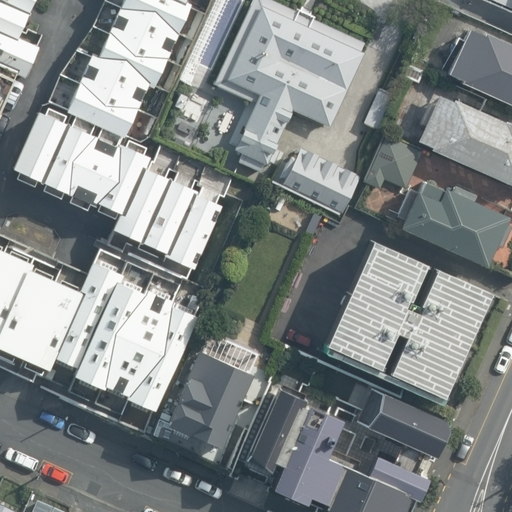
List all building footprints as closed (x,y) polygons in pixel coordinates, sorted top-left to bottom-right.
[(35,0),(0,0),(0,71),(17,80),(33,48),(16,40),(35,0)] [(190,0),(115,0),(66,104),(126,133),(190,0)] [(296,18),(259,3),(227,79),(259,93),(236,148),(271,163),(293,110),(334,128),(369,46),(317,24),(320,18),(299,9),(296,18)] [(511,43),(467,24),(446,71),(511,100),(511,43)] [(0,99),(9,79),(0,75),(0,99)] [(511,121),(437,91),(416,141),(511,181),(511,121)] [(237,127),(169,98),(152,136),(221,165),(237,127)] [(117,212),(110,227),(198,264),(228,194),(32,111),(9,166),(117,212)] [(426,149),(389,132),(367,180),(385,188),(390,179),(408,187),(426,149)] [(364,182),(288,148),(271,187),(346,221),(364,182)] [(503,217),(422,178),(400,223),(481,262),(503,217)] [(422,258),(368,235),(320,344),(374,367),(391,329),(399,333),(384,370),(439,394),(484,289),(429,265),(410,309),(401,305),(422,258)] [(119,269),(88,256),(75,286),(26,264),(29,258),(0,245),(0,362),(141,424),(192,309),(116,276),(119,269)] [(253,373),(196,347),(163,419),(220,445),(253,373)] [(298,393),(279,385),(276,391),(275,391),(245,458),(242,466),(265,476),(270,465),(277,469),(269,486),(266,493),(301,509),(304,501),(322,509),(320,511),(406,511),(411,501),(415,503),(424,482),(411,476),(420,455),(435,462),(446,434),(440,419),(379,393),(370,389),(361,409),(355,422),(362,430),(399,446),(391,463),(373,455),(362,480),(351,475),(357,462),(345,456),(328,449),(338,427),(339,424),(305,409),(304,413),(299,411),(302,403),(301,402),(304,396),(298,393)] [(68,511),(34,497),(27,511),(68,511)]
